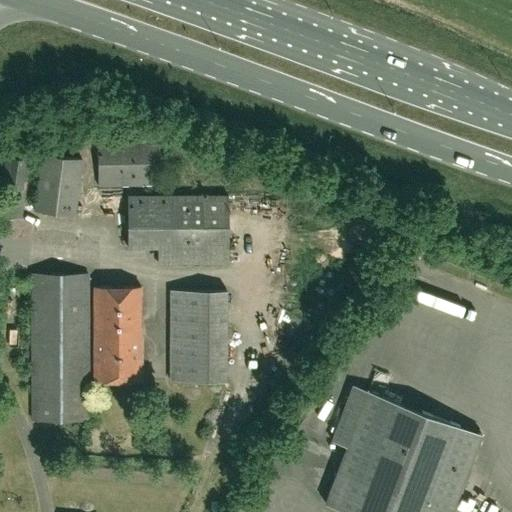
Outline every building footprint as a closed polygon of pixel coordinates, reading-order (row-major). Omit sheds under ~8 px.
[(97,138),(98,185),(159,184),(159,137),(97,138)] [(34,210),(74,215),(82,158),(41,153),(34,210)] [(5,155),(0,188),(0,214),(21,218),(24,195),(30,159),(5,155)] [(228,195),(127,195),(127,247),(158,247),(158,263),(228,263),(228,195)] [(71,246),(71,236),(51,235),(51,245),(71,246)] [(32,419),(88,419),(88,272),(32,273),(32,419)] [(94,380),(141,380),(141,285),(94,285),(94,380)] [(168,379),(226,380),(227,289),(169,289),(168,379)] [(450,511),(481,433),(352,384),(331,440),(346,446),(324,503),(348,511),(450,511)]
